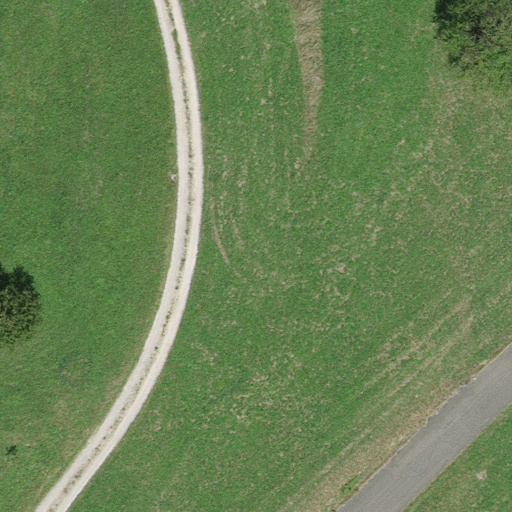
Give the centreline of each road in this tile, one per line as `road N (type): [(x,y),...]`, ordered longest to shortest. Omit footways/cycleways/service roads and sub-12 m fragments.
road 1 (track): [(158,0),(177,78),(184,190),(174,308),(47,511)]
road 2 (unclassified): [(363,511),(511,365)]
